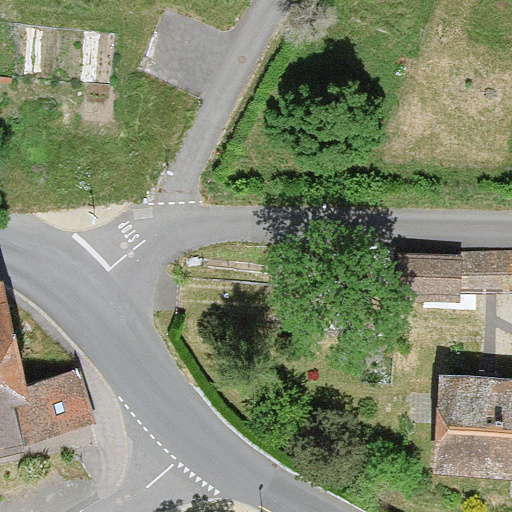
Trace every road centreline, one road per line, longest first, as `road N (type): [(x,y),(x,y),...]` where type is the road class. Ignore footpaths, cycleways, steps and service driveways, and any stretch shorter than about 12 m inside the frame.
road 1 (residential): [(73,293),(148,228),(227,220),(511,229)]
road 2 (tertiary): [(73,293),(195,439)]
road 3 (tertiary): [(195,439),(324,511)]
